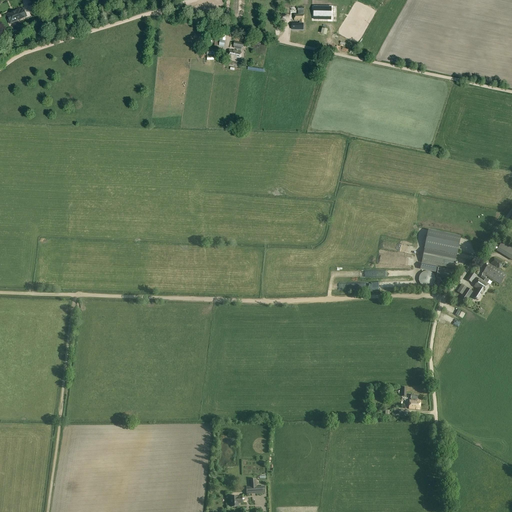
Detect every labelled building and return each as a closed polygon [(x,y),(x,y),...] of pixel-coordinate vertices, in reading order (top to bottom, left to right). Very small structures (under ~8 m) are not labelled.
[(299,21),(299,23),(303,23),(303,21),(304,15),(303,15),(303,11),(304,11),(304,7),(297,7),(297,11),(298,11),(298,15),(294,15),(294,21),(299,21)] [(20,9),(20,8),(5,15),(10,25),(28,17),(24,8),(20,9)] [(330,20),(331,8),(314,8),(314,19),(330,20)] [(226,34),(219,33),(218,40),(220,41),(219,47),(224,47),(226,34)] [(229,50),(227,58),(240,61),(242,53),(229,50)] [(422,262),(454,269),(460,236),(428,229),(425,246),(422,262)] [(511,247),(502,242),(497,251),(511,260),(511,247)] [(502,262),(494,257),(490,263),(498,268),(502,262)] [(488,263),(482,274),(482,275),(481,278),(485,280),(487,277),(485,276),(485,275),(500,285),(507,275),(488,263)] [(422,264),(421,269),(436,272),(437,267),(422,264)] [(454,271),(439,267),(437,277),(452,280),(454,271)] [(422,284),(424,286),(426,287),(429,287),(432,286),(434,285),(436,283),(436,280),(436,277),(435,274),(433,273),(430,271),(428,271),(425,272),(423,273),(421,276),(420,278),(420,281),(422,284)] [(477,275),(471,272),(466,279),(472,283),(477,275)] [(474,287),(478,289),(473,297),(478,300),(488,284),(479,279),(474,287)] [(462,295),(460,298),(466,302),(473,291),(462,284),(457,291),(462,295)] [(457,326),(459,323),(444,315),(443,319),(457,326)] [(410,399),(409,408),(420,409),(420,401),(417,400),(417,395),(411,395),(411,399),(410,399)] [(246,495),(265,494),(265,486),(257,487),(256,479),(250,479),(251,487),(246,487),(246,495)] [(232,507),(239,507),(239,503),(243,503),(243,497),(239,497),(232,497),(232,507)]
